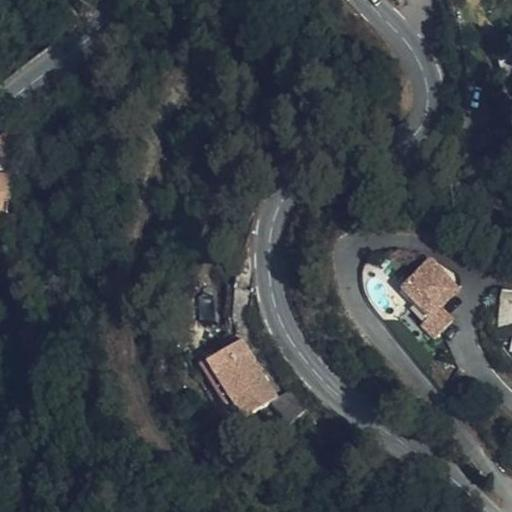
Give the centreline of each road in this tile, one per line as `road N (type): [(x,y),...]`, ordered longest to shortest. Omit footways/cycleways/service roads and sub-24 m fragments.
road 1 (tertiary): [(488,511),(329,386),(292,342),(271,285),(273,228),(301,177),(408,140),(430,109),(422,62),(368,0)]
road 2 (tertiary): [(102,0),(85,42),(0,114)]
